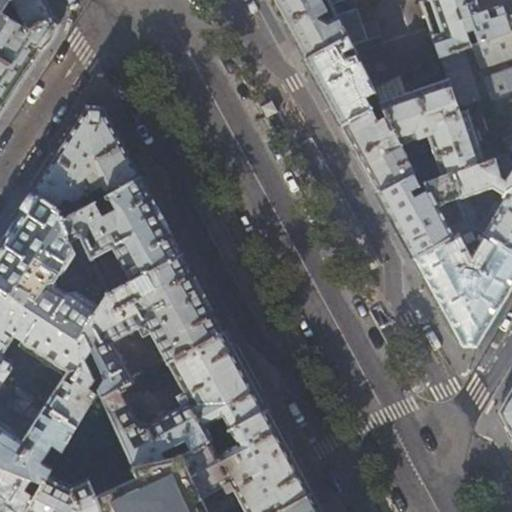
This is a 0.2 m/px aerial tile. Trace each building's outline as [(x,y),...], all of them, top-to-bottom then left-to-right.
[(0,0),(0,102),(5,106),(30,68),(58,24),(54,17),(29,29),(12,0),(0,0)] [(44,0),(12,0),(29,29),(54,17),(44,0)] [(273,0),(286,23),(306,59),(346,38),(336,16),(328,20),(319,17),(318,14),(326,10),(321,1),(319,0),(273,0)] [(328,0),(336,16),(346,38),(348,37),(357,55),(373,90),(380,102),(448,78),(440,56),(433,36),(422,1),(424,0),(328,0)] [(511,9),(506,12),(503,5),(480,13),(475,0),(430,0),(442,33),(433,36),(440,56),(471,45),(467,32),(473,30),(477,43),(511,31),(511,9)] [(511,58),(511,31),(477,43),(471,45),(440,56),(448,78),(459,112),(467,109),(480,105),(470,72),(511,58)] [(373,90),(357,55),(348,37),(346,38),(306,59),(320,85),(341,125),(371,108),(379,104),(380,103),(380,102),(373,90)] [(511,95),(511,69),(484,78),(491,102),(500,99),(511,95)] [(448,78),(380,102),(380,103),(379,104),(383,113),(376,117),(371,108),(341,125),(360,159),(377,191),(412,173),(414,172),(407,158),(424,148),(425,147),(426,145),(427,144),(427,142),(427,138),(426,136),(440,177),(453,173),(485,162),(467,109),(459,112),(448,78)] [(507,119),(500,99),(491,102),(490,102),(497,122),(507,119)] [(58,154),(32,192),(58,209),(61,219),(91,203),(87,194),(92,191),(97,200),(109,193),(141,177),(122,143),(103,107),(101,107),(88,106),(58,154)] [(507,154),(511,152),(511,134),(502,138),(507,154)] [(479,232),(489,238),(511,250),(511,167),(510,167),(506,155),(485,162),(453,173),(465,209),(468,217),(472,227),(479,232)] [(465,209),(453,173),(440,177),(424,182),(426,190),(414,196),(411,189),(417,185),(412,173),(377,191),(394,222),(414,258),(472,227),(468,217),(449,228),(438,207),(457,198),(461,210),(465,209)] [(163,218),(141,177),(109,193),(120,213),(106,220),(96,200),(91,203),(61,219),(76,254),(80,264),(92,257),(113,246),(131,280),(147,273),(183,254),(163,218)] [(58,209),(32,192),(5,235),(0,242),(0,288),(9,295),(15,285),(29,294),(23,304),(78,341),(83,333),(99,307),(75,291),(66,293),(56,286),(55,282),(61,273),(64,275),(76,254),(61,219),(58,209)] [(457,243),(479,232),(472,227),(414,258),(433,294),(462,347),(477,348),(506,299),(511,289),(511,250),(489,238),(482,251),(478,249),(475,255),(478,257),(475,263),(468,263),(457,243)] [(204,292),(183,254),(147,273),(156,291),(148,296),(145,292),(139,295),(131,280),(108,292),(99,307),(83,333),(91,350),(106,377),(99,388),(103,396),(132,381),(112,342),(142,327),(146,334),(151,331),(168,362),(226,331),(204,292)] [(99,274),(92,257),(80,264),(85,275),(90,278),(99,274)] [(9,295),(0,288),(0,377),(6,381),(13,370),(13,369),(13,367),(13,366),(12,365),(11,365),(5,361),(4,355),(15,337),(23,342),(20,347),(64,377),(58,386),(55,384),(49,394),(51,396),(44,407),(76,428),(99,388),(85,359),(91,350),(83,333),(78,341),(23,304),(9,295)] [(246,369),(226,331),(168,362),(185,392),(180,395),(184,403),(147,423),(138,420),(125,396),(138,389),(134,380),(132,381),(103,396),(135,466),(181,455),(268,409),(246,369)] [(0,466),(2,468),(31,481),(41,485),(48,474),(50,471),(40,465),(51,447),(61,453),(76,428),(44,407),(24,438),(0,422),(0,388),(6,381),(0,377),(0,466)] [(511,386),(497,411),(511,438),(511,386)] [(291,452),(268,409),(181,455),(200,497),(225,484),(229,490),(233,488),(246,511),(275,511),(313,492),(291,452)] [(207,511),(200,497),(181,455),(135,466),(133,467),(138,477),(96,496),(103,511),(207,511)] [(0,509),(2,511),(1,511),(25,511),(34,497),(26,492),(31,481),(2,468),(0,466),(0,509)] [(48,474),(41,485),(34,497),(25,511),(103,511),(96,496),(88,479),(70,487),(48,474)] [(323,511),(313,492),(275,511),(323,511)]
